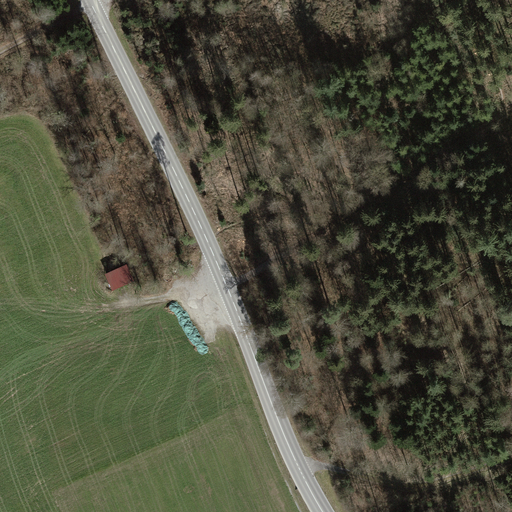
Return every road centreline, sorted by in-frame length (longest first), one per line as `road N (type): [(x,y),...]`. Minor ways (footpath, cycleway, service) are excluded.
road 1 (tertiary): [(322,511),(178,174),(88,0)]
road 2 (track): [(511,92),(387,198),(228,291)]
road 3 (track): [(296,463),(410,486),(511,457)]
